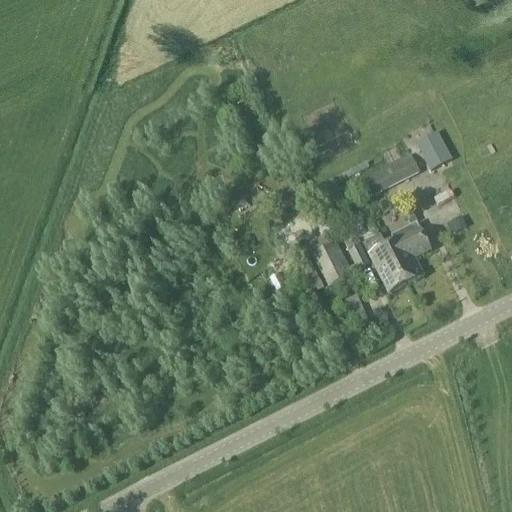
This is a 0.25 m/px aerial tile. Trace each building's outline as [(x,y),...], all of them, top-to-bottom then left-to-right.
[(443,149),(432,155),(422,160),(430,174),(439,169),(450,163),(443,149)] [(419,177),(410,158),(356,185),(366,204),(419,177)] [(277,193),(282,211),(303,204),(297,187),(277,193)] [(446,228),(451,237),(465,230),(460,221),(446,228)] [(386,250),(405,290),(424,281),(412,256),(429,248),(421,233),(386,250)] [(310,261),(325,292),(353,278),(337,247),(310,261)] [(349,255),(357,272),(369,266),(361,249),(349,255)] [(405,290),(386,250),(369,258),(389,298),(405,290)]
